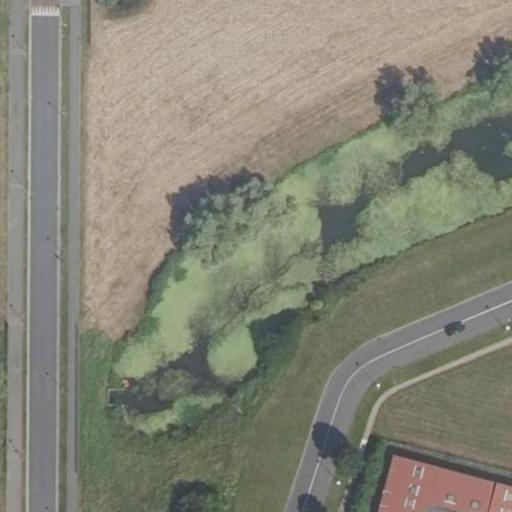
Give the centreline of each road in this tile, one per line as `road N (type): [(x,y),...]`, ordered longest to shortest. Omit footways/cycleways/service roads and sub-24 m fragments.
road 1 (residential): [(45,0),(42,511)]
road 2 (residential): [(303,511),(343,390),(359,367),(511,300)]
